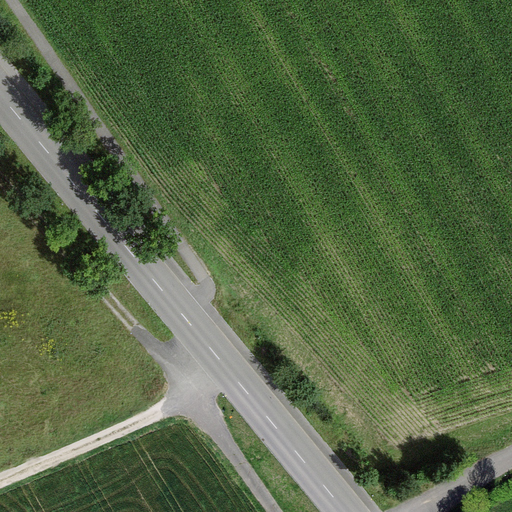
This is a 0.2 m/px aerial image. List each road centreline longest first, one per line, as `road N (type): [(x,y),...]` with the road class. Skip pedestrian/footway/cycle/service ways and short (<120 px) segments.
road 1 (tertiary): [(0,93),(342,511)]
road 2 (track): [(11,0),(204,280),(186,318)]
road 3 (track): [(190,396),(0,181)]
road 4 (track): [(190,396),(0,478)]
road 5 (track): [(273,511),(190,396)]
